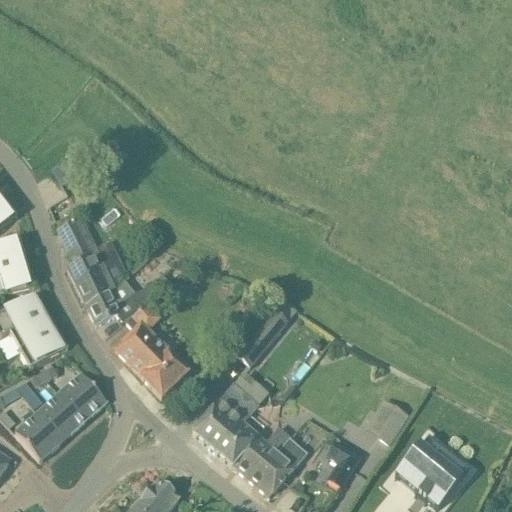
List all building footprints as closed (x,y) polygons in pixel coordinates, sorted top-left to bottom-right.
[(52,176),(61,190),(80,178),(71,164),(52,176)] [(1,201),(0,202),(0,233),(17,221),(1,201)] [(66,273),(86,312),(91,307),(110,298),(111,298),(116,295),(124,287),(128,283),(110,247),(95,253),(80,221),(56,233),(74,269),(66,273)] [(0,276),(27,268),(19,244),(0,250),(0,276)] [(0,302),(34,291),(27,268),(0,276),(0,302)] [(168,288),(162,280),(154,286),(134,299),(124,287),(116,295),(111,298),(110,298),(91,307),(86,312),(95,331),(116,320),(121,327),(168,288)] [(0,344),(8,339),(23,331),(47,317),(37,299),(0,320),(0,344)] [(296,315),(282,304),(234,362),(248,374),(296,315)] [(158,324),(145,311),(133,321),(132,320),(124,327),(133,336),(114,354),(161,404),(187,379),(146,336),(158,324)] [(18,357),(57,335),(47,317),(8,339),(18,357)] [(67,353),(57,335),(18,357),(29,375),(67,353)] [(52,371),(41,378),(46,386),(57,379),(52,371)] [(35,392),(46,386),(41,378),(30,385),(35,392)] [(81,379),(58,399),(83,426),(105,406),(81,379)] [(290,387),(279,400),(284,404),(295,391),(290,387)] [(230,471),(256,441),(242,429),(255,414),(251,410),(253,408),(232,391),(192,439),(230,471)] [(36,419),(61,446),(83,426),(58,399),(36,419)] [(407,420),(385,405),(366,435),(388,450),(407,420)] [(39,467),(61,446),(36,419),(14,439),(39,467)] [(256,441),(230,471),(244,482),(259,465),(270,452),(276,457),(283,449),(287,444),(289,442),(278,433),(265,448),(256,441)] [(429,440),(396,480),(434,511),(436,511),(469,473),(429,440)] [(305,458),(287,444),(283,449),(276,457),(270,452),(259,465),(244,482),(269,503),(305,458)] [(351,476),(360,462),(336,447),(327,461),(339,468),(351,476)] [(0,479),(10,465),(0,457),(0,479)] [(386,482),(376,476),(364,495),(375,501),(386,482)] [(171,511),(179,504),(157,486),(134,511),(171,511)]
